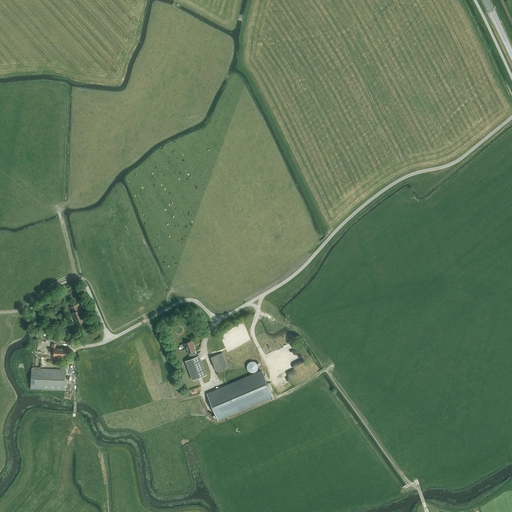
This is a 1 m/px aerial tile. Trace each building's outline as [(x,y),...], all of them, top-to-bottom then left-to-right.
[(71,309),(72,312),(72,313),(77,324),(86,320),(81,309),(78,303),(69,307),(70,310),(71,309)] [(38,337),(35,337),(32,368),(31,368),(30,389),(64,390),(65,370),(40,368),(41,357),(53,358),(53,357),(65,357),(66,348),(55,348),(56,344),(54,344),(54,338),(48,338),(48,335),(43,334),(38,333),(38,337)] [(191,341),(184,343),(188,354),(189,353),(191,359),(196,357),(194,351),(195,351),(191,341)] [(216,355),(210,357),(216,374),(224,371),(226,364),(222,353),(216,355)] [(191,359),(185,361),(191,380),(206,375),(199,356),(197,357),(196,357),(191,359)] [(258,367),(258,366),(258,365),(258,364),(257,363),(256,362),(255,361),(254,361),(253,361),(252,361),(251,361),(250,362),(249,363),(248,364),(247,365),(247,366),(247,367),(247,368),(248,370),(249,371),(250,372),(251,372),(252,372),(253,372),(254,372),(255,372),(256,371),(257,370),(258,369),(258,367)] [(208,394),(218,419),(272,396),(262,371),(208,394)]
